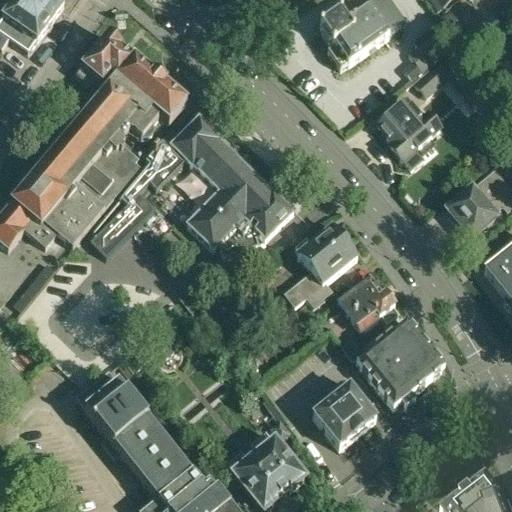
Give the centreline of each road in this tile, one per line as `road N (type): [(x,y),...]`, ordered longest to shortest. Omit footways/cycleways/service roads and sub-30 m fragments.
road 1 (tertiary): [(207,40),(384,221),(500,394)]
road 2 (residential): [(500,394),(354,511)]
road 3 (residential): [(0,142),(99,0)]
